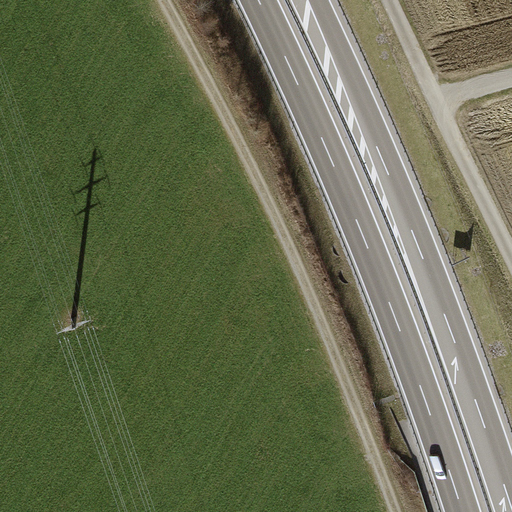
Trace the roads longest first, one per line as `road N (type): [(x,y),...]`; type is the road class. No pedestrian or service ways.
road 1 (track): [(396,511),(271,192),(168,0)]
road 2 (trunk): [(259,0),(362,230),(463,511)]
road 3 (trunk): [(511,500),(409,210),(319,0)]
road 4 (track): [(511,250),(391,0)]
